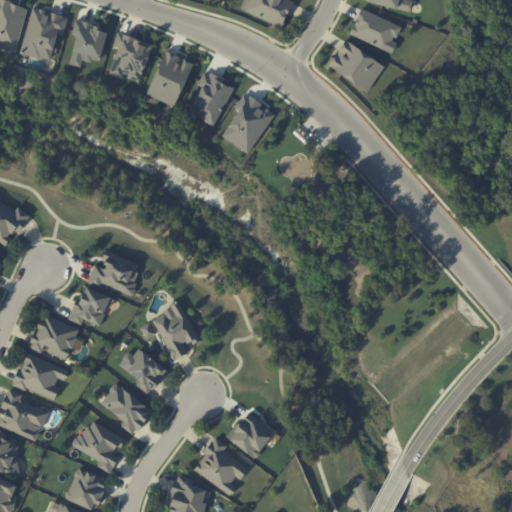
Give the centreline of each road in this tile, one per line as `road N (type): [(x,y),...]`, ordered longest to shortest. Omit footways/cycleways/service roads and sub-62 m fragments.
road 1 (residential): [(117,0),(191,21),(284,66),(330,105),(511,310)]
road 2 (tertiary): [(511,338),(421,443),(380,511)]
road 3 (residential): [(201,391),(130,491),(127,511)]
